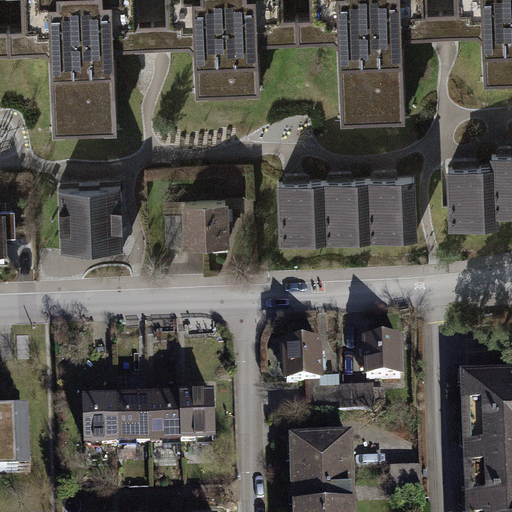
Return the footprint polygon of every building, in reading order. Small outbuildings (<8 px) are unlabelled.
[(17,0),(18,26),(6,26),(6,49),(40,48),(46,55),(46,81),(48,130),(112,129),(113,80),(112,51),(115,45),(136,44),(150,43),(150,20),(135,20),(134,0),(17,0)] [(162,0),(163,20),(150,20),(150,43),(170,42),(185,42),(191,48),(192,91),(255,89),(254,46),(260,39),(294,38),(293,13),(279,13),(279,0),(162,0)] [(305,0),(306,13),(293,13),(294,38),(329,38),(335,44),(336,70),(338,118),(401,116),(399,66),(398,40),(404,34),(427,33),(438,33),(437,8),(424,8),(423,0),(305,0)] [(511,0),(451,0),(452,7),(437,8),(438,33),(459,32),(472,32),(480,38),(480,53),(480,79),(511,78),(511,0)] [(489,155),(490,165),(492,209),(502,209),(511,208),(511,153),(498,154),(489,155)] [(484,166),(445,167),(446,207),(447,222),(451,221),(478,220),(492,220),(492,209),(490,165),(484,166)] [(77,183),(56,183),(57,247),(78,247),(78,251),(98,251),(98,246),(119,246),(118,182),(97,182),(97,177),(77,178),(77,183)] [(399,178),(365,179),(367,234),(374,234),(397,233),(412,233),(410,177),(399,178)] [(365,179),(321,180),(323,236),(330,236),(354,235),(367,234),(365,179)] [(285,182),(275,182),(278,238),(282,238),(309,237),(323,236),(321,180),(285,182)] [(181,212),(183,241),(193,241),(202,240),(224,239),(222,199),(181,201),(181,212)] [(0,234),(13,233),(11,209),(0,209),(0,234)] [(181,212),(162,213),(163,242),(167,242),(174,241),(183,241),(181,212)] [(365,383),(402,382),(401,342),(364,343),(365,383)] [(283,386),(321,384),(318,343),(280,346),(283,382),(283,386)] [(469,492),(511,489),(511,376),(493,377),(464,378),(469,492)] [(321,392),(307,392),(308,415),(377,413),(376,390),(341,391),(321,392)] [(183,444),(214,443),(212,399),(188,400),(181,400),(82,405),(84,449),(183,444)] [(0,511),(0,475),(21,475),(19,408),(0,408),(0,511)] [(288,511),(355,508),(354,473),(351,438),(285,441),(286,465),(286,471),(288,511)] [(423,471),(391,472),(392,500),(425,499),(423,471)] [(511,511),(511,489),(469,492),(469,511),(511,511)]
